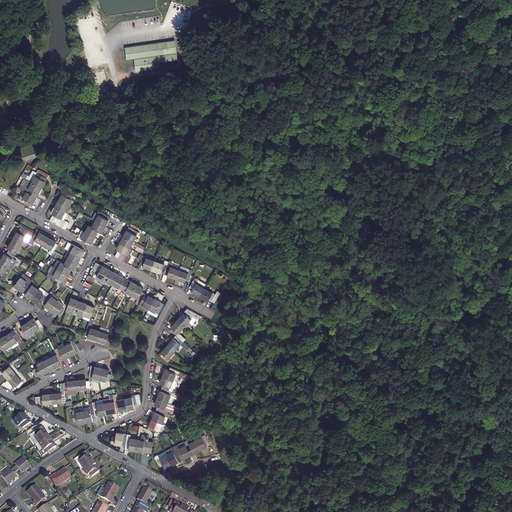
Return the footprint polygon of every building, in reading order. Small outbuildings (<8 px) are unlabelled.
[(125,60),(132,59),(134,72),(157,69),(156,62),(176,60),(173,41),(123,47),(125,60)] [(36,172),(31,181),(42,188),(49,175),(39,170),(37,173),(36,172)] [(31,181),(27,179),(23,185),(18,183),(16,186),(20,188),(24,190),(37,198),(42,188),(31,181)] [(33,204),(37,198),(24,190),(21,197),(26,199),(24,203),(30,206),(32,203),(33,204)] [(59,200),(69,206),(72,199),(70,198),(71,195),(64,191),(59,200)] [(55,206),(65,212),(69,206),(59,200),(55,206)] [(52,213),(54,214),(57,216),(60,218),(62,219),(65,212),(55,206),(52,213)] [(96,221),(106,226),(111,217),(101,211),(99,214),(96,212),(92,219),(96,221)] [(96,221),(92,228),(99,231),(102,233),(106,226),(96,221)] [(99,231),(92,228),(89,226),(86,232),(95,237),(99,231)] [(17,232),(12,240),(21,245),(27,234),(27,235),(29,231),(23,227),(19,233),(17,232)] [(139,232),(129,227),(124,236),(134,242),(139,232)] [(95,237),(86,232),(83,230),(79,236),(92,243),(95,237)] [(44,245),(48,237),(40,233),(39,234),(36,233),(33,239),(44,245)] [(124,236),(120,242),(130,248),(134,242),(124,236)] [(54,251),(58,245),(55,243),(56,241),(48,237),(44,245),(54,251)] [(9,249),(8,252),(14,256),(21,245),(12,240),(7,248),(9,249)] [(122,252),(125,254),(128,255),(130,256),(134,250),(130,248),(120,242),(117,249),(119,250),(122,252)] [(71,252),(81,258),(85,251),(84,251),(75,245),(75,246),(71,244),(68,250),(71,252)] [(12,258),(14,256),(8,252),(6,255),(4,254),(0,259),(0,262),(7,267),(10,268),(11,269),(16,261),(12,258)] [(67,259),(77,264),(81,258),(71,252),(67,259)] [(143,266),(152,270),(156,261),(144,257),(141,264),(144,265),(143,266)] [(64,265),(71,269),(73,271),(77,264),(67,259),(64,265)] [(164,264),(156,261),(152,270),(164,274),(165,273),(168,266),(169,263),(169,262),(166,261),(164,264)] [(67,275),(71,269),(64,265),(60,263),(57,269),(67,275)] [(177,279),(180,270),(171,267),(172,264),(169,263),(168,266),(165,273),(164,274),(177,279)] [(99,272),(97,276),(98,276),(96,279),(101,283),(103,279),(107,281),(109,278),(112,271),(103,266),(99,272)] [(49,277),(58,282),(65,286),(67,283),(64,281),(67,275),(57,269),(54,267),(50,273),(49,272),(47,276),(49,277)] [(186,281),(190,282),(192,275),(180,270),(177,279),(186,282),(186,281)] [(119,275),(112,271),(109,278),(107,281),(113,284),(119,275)] [(22,292),(27,286),(31,281),(23,274),(22,276),(14,285),(22,292)] [(119,288),(118,290),(117,292),(121,294),(123,290),(129,280),(119,275),(113,284),(119,288)] [(200,297),(207,286),(196,279),(190,289),(193,291),(192,292),(200,297)] [(129,280),(123,290),(133,295),(138,285),(129,280)] [(135,302),(140,305),(146,293),(143,292),(145,289),(138,285),(133,295),(137,298),(135,302)] [(30,288),(27,286),(22,292),(31,299),(38,290),(32,286),(30,288)] [(205,289),(200,297),(209,302),(210,301),(212,302),(216,296),(205,289)] [(42,303),(46,297),(38,290),(31,299),(37,304),(39,301),(42,303)] [(218,292),(216,296),(212,302),(216,304),(220,299),(220,298),(220,294),(218,292)] [(146,293),(140,305),(139,305),(149,311),(150,308),(155,299),(146,293)] [(50,310),(57,301),(51,297),(49,300),(46,297),(42,303),(50,310)] [(79,309),(82,302),(72,298),(67,308),(75,311),(76,308),(79,309)] [(165,304),(155,299),(150,308),(149,311),(148,312),(158,317),(160,313),(163,307),(165,304)] [(57,301),(50,310),(59,317),(64,311),(61,309),(63,306),(57,301)] [(88,304),(82,302),(79,309),(78,312),(84,314),(88,304)] [(88,304),(84,314),(92,317),(96,307),(88,304)] [(190,309),(179,321),(186,327),(191,332),(204,317),(190,309)] [(28,323),(33,332),(40,328),(42,331),(44,330),(40,322),(39,320),(36,322),(35,319),(28,323)] [(174,330),(172,332),(178,337),(186,327),(179,321),(173,328),(174,330)] [(28,339),(35,335),(33,332),(28,323),(21,326),(23,329),(21,331),(25,339),(28,339)] [(88,339),(97,341),(100,332),(87,328),(86,333),(85,335),(89,336),(88,339)] [(109,334),(100,332),(97,341),(106,343),(107,341),(110,342),(113,331),(109,330),(109,334)] [(5,336),(11,345),(17,341),(18,344),(22,343),(15,331),(5,336)] [(4,348),(11,345),(5,336),(0,338),(0,346),(3,345),(4,348)] [(169,346),(176,353),(180,349),(181,350),(183,348),(188,352),(191,349),(179,338),(177,341),(175,340),(169,346)] [(72,343),(65,346),(70,357),(80,352),(77,345),(74,339),(71,341),(72,343)] [(59,353),(63,360),(70,357),(65,346),(58,350),(59,353)] [(164,355),(162,357),(167,362),(168,362),(176,353),(169,346),(163,354),(164,355)] [(60,362),(63,360),(59,353),(49,358),(55,368),(61,365),(60,362)] [(55,368),(49,358),(43,361),(48,371),(55,368)] [(48,371),(43,361),(37,364),(38,367),(35,369),(38,376),(48,371)] [(2,372),(8,380),(15,374),(7,364),(1,368),(3,371),(2,372)] [(100,379),(102,368),(92,365),(89,376),(100,379)] [(102,368),(100,379),(110,382),(112,374),(109,374),(110,370),(102,368)] [(162,376),(173,381),(176,373),(178,374),(179,371),(177,371),(170,368),(169,371),(165,369),(162,376)] [(15,386),(17,388),(23,384),(23,383),(15,374),(8,380),(13,387),(15,386)] [(171,392),(173,389),(170,388),(173,381),(162,376),(159,383),(163,384),(161,388),(168,391),(171,392)] [(87,393),(91,393),(90,381),(86,382),(86,380),(77,381),(77,390),(87,389),(87,393)] [(68,394),(78,393),(77,390),(77,381),(67,382),(67,383),(63,384),(65,396),(69,395),(68,394)] [(61,393),(52,394),(53,403),(65,402),(65,396),(63,384),(60,384),(61,393)] [(161,388),(157,398),(167,402),(171,392),(168,391),(161,388)] [(36,405),(53,403),(52,394),(43,395),(43,397),(36,397),(36,405)] [(111,402),(104,403),(106,414),(113,413),(113,409),(116,408),(115,401),(113,394),(109,395),(111,402)] [(117,394),(113,394),(115,401),(116,408),(119,408),(120,411),(128,410),(125,399),(118,400),(117,394)] [(135,397),(125,399),(128,410),(135,408),(134,404),(141,403),(139,394),(135,394),(135,397)] [(163,412),(167,414),(168,410),(167,410),(169,405),(170,403),(167,402),(157,398),(154,404),(158,406),(156,410),(163,412)] [(106,414),(104,403),(104,400),(93,402),(95,417),(106,414)] [(95,417),(93,402),(89,403),(91,410),(83,411),(85,422),(93,421),(92,417),(95,417)] [(85,422),(83,411),(82,408),(72,410),(74,421),(78,420),(78,424),(85,422)] [(168,418),(169,415),(167,414),(163,412),(156,410),(152,419),(162,424),(165,417),(168,418)] [(29,420),(25,413),(15,419),(19,426),(21,425),(23,428),(32,423),(30,419),(29,420)] [(160,430),(162,424),(152,419),(148,429),(155,432),(156,428),(160,430)] [(44,427),(35,433),(37,436),(36,437),(40,444),(50,438),(45,431),(46,430),(44,427)] [(115,444),(126,445),(128,435),(117,433),(115,444)] [(131,435),(128,435),(126,445),(129,446),(129,449),(136,451),(138,440),(130,439),(131,435)] [(196,441),(201,450),(210,445),(205,436),(203,437),(196,441)] [(50,438),(40,444),(36,446),(42,456),(56,447),(54,444),(50,438)] [(138,440),(136,451),(151,453),(153,442),(138,440)] [(201,450),(196,441),(189,444),(191,447),(188,448),(191,455),(201,450)] [(180,449),(178,446),(175,447),(181,460),(191,455),(188,448),(186,445),(180,449)] [(181,460),(175,447),(172,449),(173,452),(166,455),(171,465),(181,460)] [(84,468),(93,462),(89,455),(90,455),(88,451),(79,457),(81,460),(79,461),(84,468)] [(171,465),(166,455),(159,459),(158,455),(155,457),(160,466),(163,465),(164,469),(171,465)] [(14,467),(16,470),(19,473),(21,475),(29,469),(23,461),(14,467)] [(97,468),(93,462),(84,468),(88,475),(89,474),(91,477),(100,471),(98,468),(97,468)] [(49,477),(55,487),(71,476),(65,467),(56,473),(56,472),(49,477)] [(13,477),(11,474),(9,472),(1,477),(8,485),(15,480),(13,477)] [(101,498),(112,504),(114,500),(113,499),(119,488),(109,483),(101,498)] [(34,502),(36,505),(46,497),(36,485),(27,492),(35,501),(34,502)] [(143,511),(147,511),(150,507),(146,505),(152,492),(144,488),(134,506),(135,507),(143,511)] [(183,511),(185,508),(179,504),(176,502),(170,511),(172,511),(183,511)] [(105,511),(108,508),(98,503),(93,511),(105,511)]
